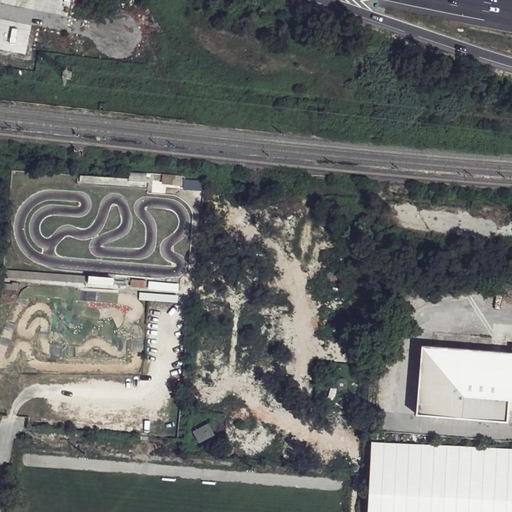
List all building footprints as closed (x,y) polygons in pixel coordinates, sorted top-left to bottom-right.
[(128,173),(128,184),(145,184),(145,173),(128,173)] [(88,276),(5,270),(5,277),(88,283),(88,276)] [(140,280),(132,279),(132,287),(139,287),(140,280)] [(180,283),(140,280),(139,287),(179,291),(180,283)] [(166,294),(141,292),(140,299),(165,301),(166,294)] [(511,352),(422,345),(417,414),(508,421),(509,410),(509,399),(511,399),(511,352)] [(343,381),(339,380),(339,381),(336,382),(335,386),(336,389),(339,391),(342,391),(345,389),(346,386),(345,383),(343,381)] [(213,435),(207,424),(192,432),(197,444),(213,435)] [(511,511),(511,450),(373,442),(369,511),(511,511)]
